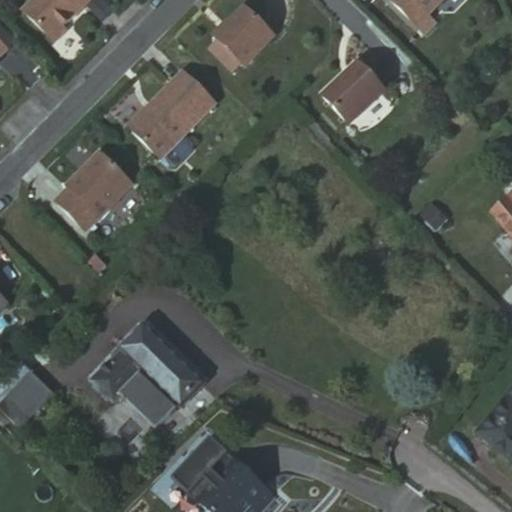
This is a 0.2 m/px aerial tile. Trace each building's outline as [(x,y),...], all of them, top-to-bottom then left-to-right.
[(90,6),(88,5),(83,0),(39,0),(15,24),(48,56),(60,44),(57,40),(90,6)] [(321,0),(335,18),(351,7),(345,0),(321,0)] [(414,33),(447,0),(388,0),(385,4),(414,33)] [(273,49),(242,18),(213,49),(217,53),(239,75),(242,80),(273,49)] [(239,75),(217,53),(208,62),(229,84),(239,75)] [(381,101),(351,72),(316,108),(345,137),(381,101)] [(149,119),(128,141),(156,168),(210,115),(178,81),(145,113),(149,119)] [(434,99),(423,86),(414,95),(424,107),(434,99)] [(243,120),(252,130),(263,119),(253,111),(243,120)] [(124,136),(128,141),(149,119),(145,113),(124,136)] [(77,241),(125,193),(92,159),(58,194),(62,198),(49,211),(77,241)] [(511,214),(500,201),(481,217),(511,251),(511,214)] [(124,241),(130,247),(139,238),(133,231),(124,241)] [(141,335),(89,388),(111,410),(116,404),(153,441),(174,420),(173,419),(176,416),(178,419),(201,395),(141,335)] [(0,428),(9,438),(42,403),(6,369),(0,375),(0,428)] [(511,395),(473,441),(509,472),(511,471),(511,395)] [(267,511),(214,460),(176,498),(189,511),(267,511)]
